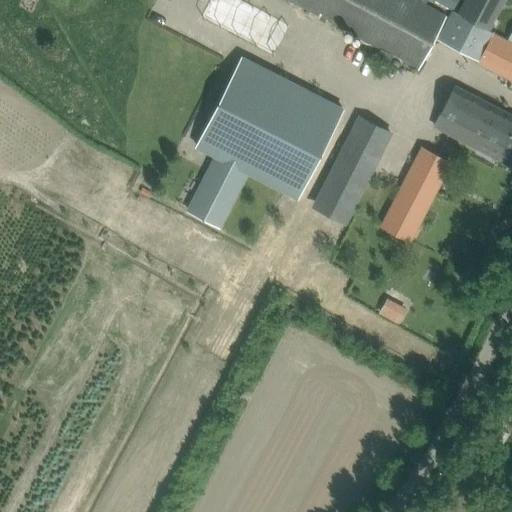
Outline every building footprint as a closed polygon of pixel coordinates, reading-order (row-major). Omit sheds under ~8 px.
[(272,56),(290,23),(247,0),(208,0),(200,17),(272,56)] [(295,0),(381,46),(394,53),(420,67),(447,16),(425,4),(418,0),(295,0)] [(465,0),(459,13),(490,29),(505,0),(465,0)] [(452,9),(437,38),(479,60),(493,33),(494,31),(490,29),(459,13),(454,10),(452,9)] [(479,60),(511,77),(511,42),(493,33),(479,60)] [(192,202),(188,211),(218,226),(222,218),(247,169),(298,195),(344,106),(244,55),(199,144),(217,154),(192,202)] [(436,126),(463,140),(480,148),(486,136),(511,149),(511,113),(457,85),(436,126)] [(321,195),(317,204),(346,219),(351,210),(390,132),(360,118),(321,195)] [(384,225),(411,238),(449,161),(422,148),(384,225)] [(159,187),(156,191),(166,198),(169,193),(159,187)] [(450,282),(461,287),(465,278),(466,276),(455,271),(450,282)] [(386,302),(381,311),(399,321),(404,313),(386,302)]
